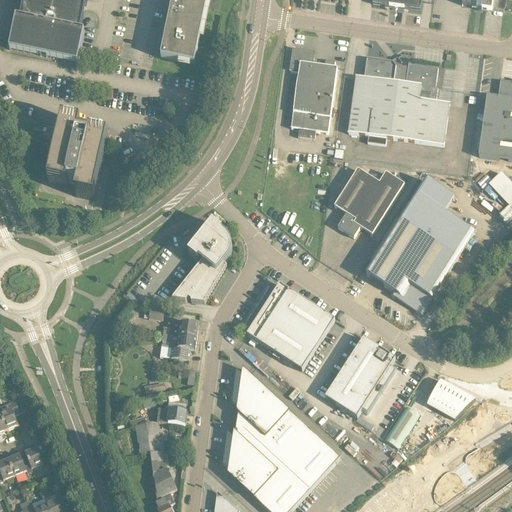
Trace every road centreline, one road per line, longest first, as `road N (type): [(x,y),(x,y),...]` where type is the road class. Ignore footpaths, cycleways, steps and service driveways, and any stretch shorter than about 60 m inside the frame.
road 1 (unknown): [(311,391),(371,289),(327,256),(335,169),(400,177)]
road 2 (unclassified): [(190,511),(219,322),(262,249)]
road 3 (unclassified): [(486,378),(438,364),(262,249)]
road 4 (unclassified): [(511,51),(256,17)]
road 5 (unknown): [(409,345),(472,244),(465,229),(422,200)]
road 6 (secondary): [(197,179),(239,114),(256,17)]
road 7 (secondary): [(105,511),(46,353)]
road 8 (secondary): [(51,279),(145,233),(187,191)]
road 9 (secondary): [(187,191),(46,266)]
road 10 (unknown): [(317,511),(342,485),(351,456),(311,391)]
